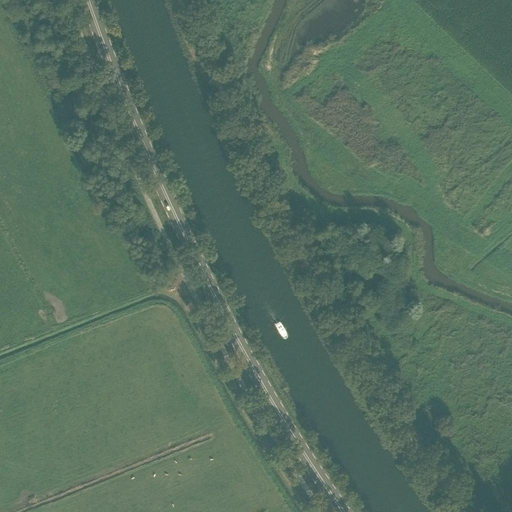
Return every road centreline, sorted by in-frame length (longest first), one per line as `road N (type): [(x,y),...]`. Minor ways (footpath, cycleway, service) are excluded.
road 1 (track): [(457,511),(351,351),(169,0)]
road 2 (primary): [(343,511),(196,263),(88,0)]
